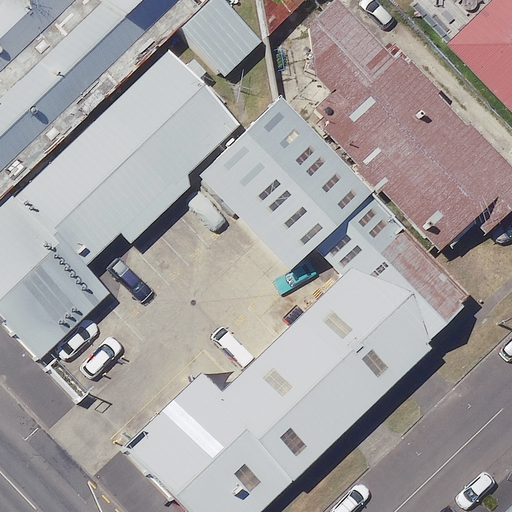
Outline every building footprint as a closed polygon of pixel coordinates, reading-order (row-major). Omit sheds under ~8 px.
[(0,0),(0,172),(182,0),(0,0)] [(223,0),(202,0),(175,30),(230,81),(267,40),(223,0)] [(511,0),(494,0),(445,45),(511,118),(511,0)] [(511,203),(511,191),(334,5),(285,52),(340,109),(321,127),(450,262),(511,203)] [(188,169),(232,127),(163,54),(0,207),(0,309),(44,356),(118,285),(93,259),(188,169)] [(272,89),(232,127),(188,169),(284,270),(329,228),(346,247),(427,331),(467,293),(272,89)] [(176,511),(235,511),(427,331),(346,247),(124,457),(176,511)]
